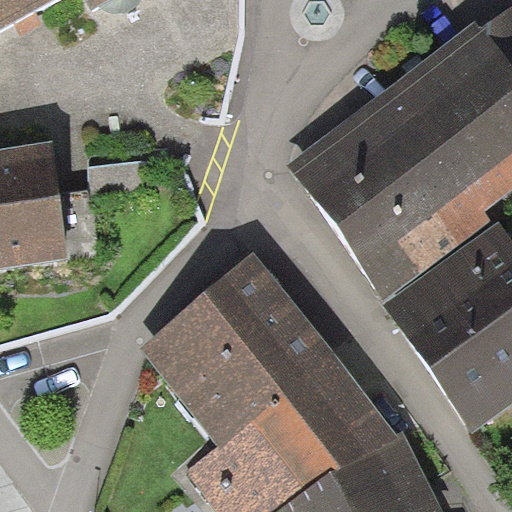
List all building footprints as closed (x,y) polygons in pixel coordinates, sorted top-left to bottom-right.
[(0,0),(0,34),(67,0),(81,0),(92,17),(121,0),(0,0)] [(511,9),(482,32),(511,71),(511,9)] [(285,169),(387,306),(494,226),(485,214),(511,193),(511,71),(482,32),(477,25),(285,169)] [(54,157),(0,162),(0,266),(65,259),(54,157)] [(140,162),(88,168),(92,200),(143,194),(140,162)] [(511,244),(511,245),(395,326),(471,435),(511,406),(511,244)] [(184,473),(213,511),(290,511),(392,436),(258,259),(141,347),(217,448),(184,473)] [(443,511),(402,431),(392,436),(290,511),(443,511)]
